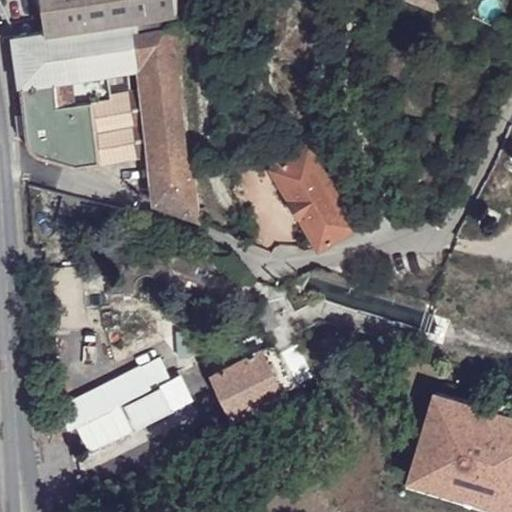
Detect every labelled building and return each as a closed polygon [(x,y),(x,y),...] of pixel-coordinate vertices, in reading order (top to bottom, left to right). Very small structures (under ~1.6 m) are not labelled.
[(157,202),(182,212),(168,102),(170,0),(41,0),(45,30),(17,35),(21,88),(24,88),(31,142),(34,149),(40,153),(80,163),(101,161),(92,99),(90,76),(109,73),(140,70),(142,94),(150,151),(157,202)] [(263,0),(250,0),(247,15),(258,18),(263,0)] [(316,92),(324,61),(320,60),(311,91),(316,92)] [(90,76),(92,99),(112,97),(109,73),(90,76)] [(261,97),(274,90),(266,77),(253,85),(261,97)] [(124,154),(150,151),(142,94),(112,97),(92,99),(101,161),(121,160),(124,154)] [(354,224),(349,217),(309,148),(325,140),(316,126),(266,155),(292,200),(303,217),(319,244),(354,224)] [(357,212),(371,212),(358,189),(349,194),(357,212)] [(56,216),(87,227),(94,206),(79,202),(79,200),(63,194),(56,216)] [(303,217),(292,200),(286,204),(296,221),(303,217)] [(385,258),(368,260),(370,271),(388,270),(388,262),(385,258)] [(258,303),(270,327),(280,322),(269,298),(258,303)] [(209,360),(215,372),(244,358),(238,346),(209,360)] [(244,358),(215,372),(237,416),(286,392),(264,348),(244,358)] [(141,371),(85,398),(93,417),(149,389),(141,371)] [(161,385),(127,402),(138,425),(172,408),(161,385)] [(511,511),(511,413),(500,410),(442,391),(411,486),(495,511),(511,511)] [(511,402),(503,400),(500,410),(511,413),(511,402)] [(120,407),(83,425),(94,447),(131,429),(120,407)]
